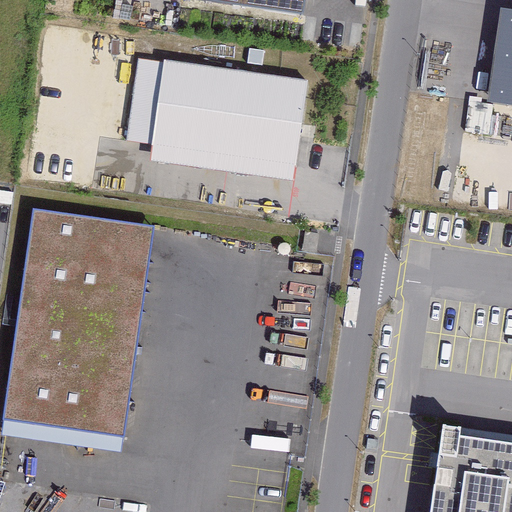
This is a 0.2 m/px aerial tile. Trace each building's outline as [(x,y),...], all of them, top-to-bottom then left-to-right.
[(304,0),(188,0),(302,16),(304,0)] [(511,10),(502,9),(489,102),(511,105),(511,10)] [(140,63),(128,148),(157,152),(155,170),(298,191),(313,88),(140,63)] [(38,221),(8,429),(128,447),(158,238),(38,221)] [(511,511),(511,437),(444,427),(429,511),(511,511)]
